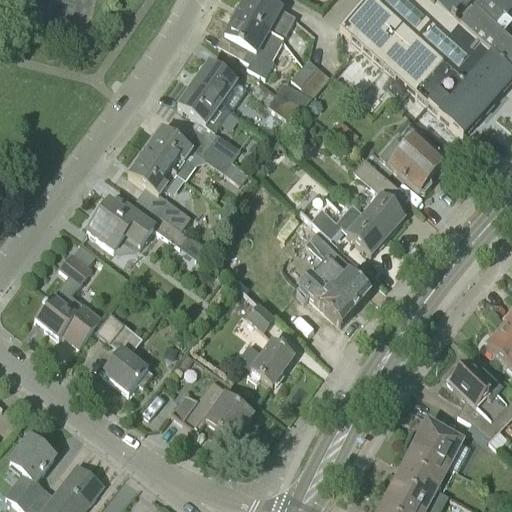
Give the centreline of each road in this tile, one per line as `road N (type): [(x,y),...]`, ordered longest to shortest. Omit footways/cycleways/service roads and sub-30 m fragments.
road 1 (secondary): [(303,511),(394,338),(511,195)]
road 2 (residential): [(0,281),(195,0)]
road 3 (residential): [(146,469),(0,357)]
